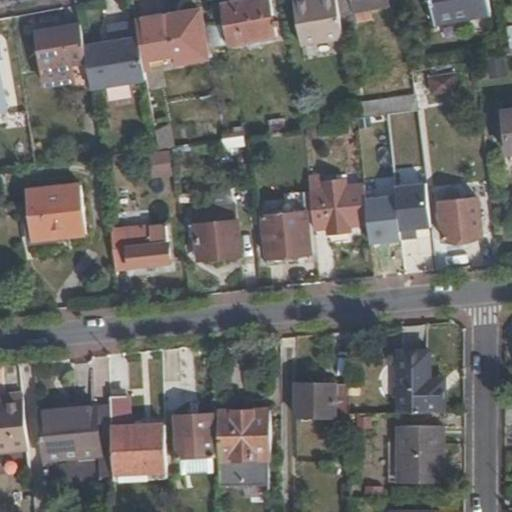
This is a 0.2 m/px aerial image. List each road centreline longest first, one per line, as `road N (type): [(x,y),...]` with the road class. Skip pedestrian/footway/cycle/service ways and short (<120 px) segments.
road 1 (residential): [(0,340),(484,291)]
road 2 (residential): [(486,511),(484,291)]
